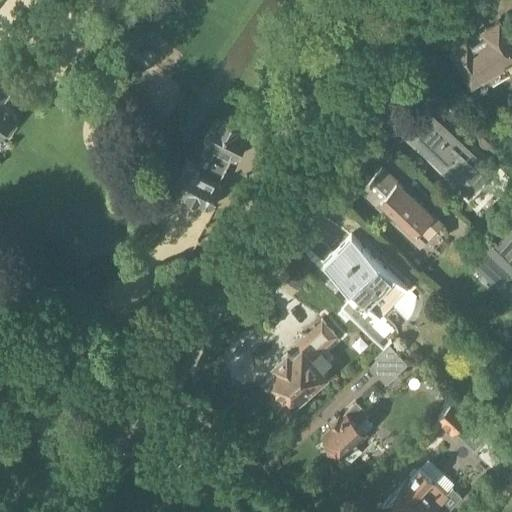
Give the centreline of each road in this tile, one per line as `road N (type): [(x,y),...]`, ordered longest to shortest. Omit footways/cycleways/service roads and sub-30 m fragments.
road 1 (residential): [(362,0),(282,132),(144,401)]
road 2 (residential): [(144,401),(0,339)]
road 3 (residential): [(250,511),(144,401)]
road 4 (residential): [(56,511),(115,451),(144,401)]
